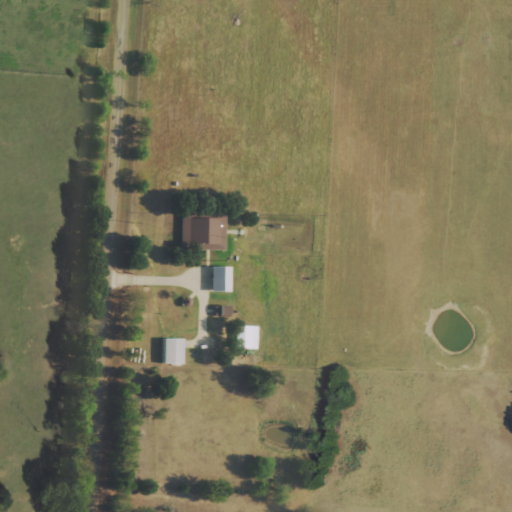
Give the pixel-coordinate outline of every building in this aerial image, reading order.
[(222,218),(187,219),(187,213),(178,213),(179,250),(222,249),(222,218)] [(227,268),(208,268),(208,292),(227,292),(227,268)] [(227,306),(211,307),(212,317),(227,317),(227,306)] [(160,365),(178,365),(179,340),(160,340),(160,365)] [(251,363),(252,350),(232,350),(231,363),(251,363)]
